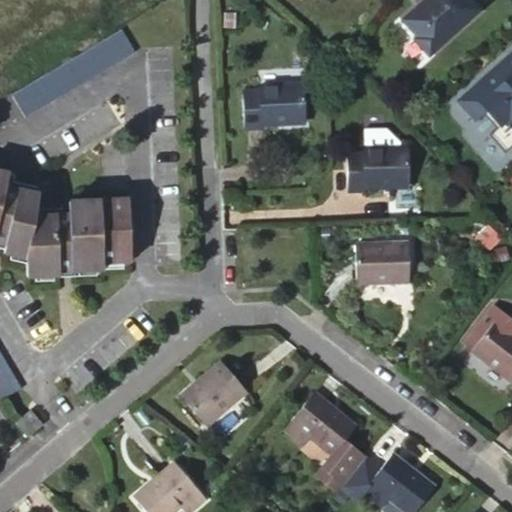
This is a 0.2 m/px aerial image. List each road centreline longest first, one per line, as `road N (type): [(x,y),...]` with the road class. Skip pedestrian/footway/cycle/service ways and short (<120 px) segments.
road 1 (residential): [(220,315),(278,318),(511,499)]
road 2 (residential): [(220,315),(203,281),(194,0)]
road 3 (residential): [(220,315),(0,496)]
